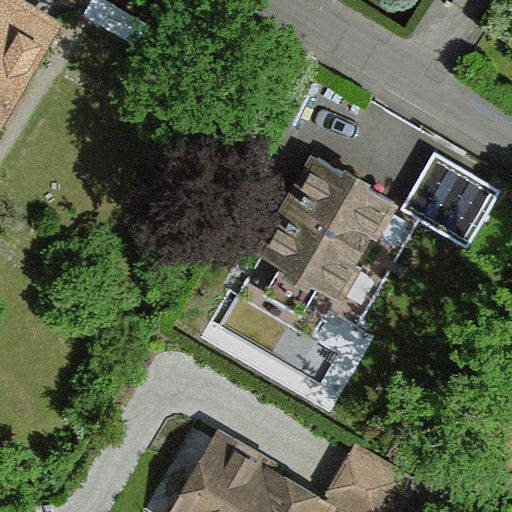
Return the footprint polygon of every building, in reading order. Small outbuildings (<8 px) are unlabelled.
[(0,0),(0,121),(55,26),(10,0),(0,0)] [(499,188),(435,152),(403,207),(467,244),(499,188)] [(321,159),(265,256),(337,298),(393,201),(321,159)] [(511,387),(479,437),(511,458),(511,387)] [(221,442),(180,511),(315,511),(287,495),(293,485),(221,442)] [(457,511),(485,470),(449,446),(429,476),(414,500),(432,511),(457,511)] [(390,511),(411,476),(358,447),(329,499),(350,511),(390,511)]
